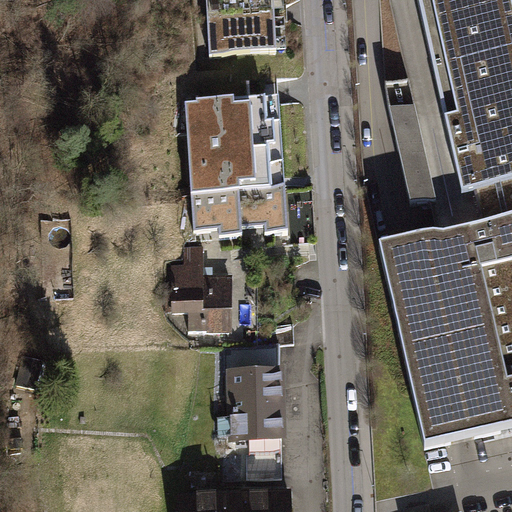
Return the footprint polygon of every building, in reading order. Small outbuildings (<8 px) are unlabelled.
[(275,0),(207,0),(211,58),(278,56),(275,0)] [(422,456),(511,436),(511,0),(419,0),(463,196),(475,193),(479,210),(482,226),(457,231),(376,249),(422,456)] [(408,82),(382,89),(411,208),(437,202),(408,82)] [(242,193),(274,192),(272,148),(278,147),(277,127),(271,128),(270,106),(189,110),(193,195),(242,193)] [(290,238),(287,190),(274,192),(242,193),(244,234),(268,232),(268,239),(290,238)] [(244,234),(242,193),(193,195),(195,236),(221,235),(221,242),(244,242),(244,234)] [(205,252),(188,251),(187,270),(175,270),(174,315),(192,316),(191,337),(232,338),(233,281),(204,280),(205,252)] [(292,326),(261,327),(261,349),(274,349),(293,348),(292,326)] [(261,349),(225,350),(226,448),(243,448),(244,480),(276,479),(274,349),(261,349)] [(288,511),(289,497),(169,498),(168,511),(288,511)]
